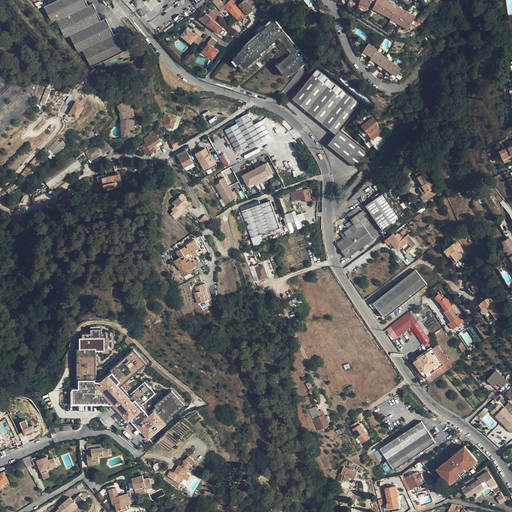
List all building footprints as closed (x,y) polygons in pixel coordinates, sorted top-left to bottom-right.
[(56,21),(59,27),(64,37),(65,38),(69,36),(101,20),(93,3),(88,5),(85,0),(56,0),(44,7),(46,12),(49,17),(52,24),(56,21)] [(244,19),(252,12),(243,1),(237,6),(235,4),(231,0),(225,5),(224,6),(225,8),(228,11),(229,11),(236,18),(240,15),(243,18),(244,19)] [(244,0),(243,1),(252,12),(254,10),(256,13),(259,10),(257,6),(251,0),(245,0),(244,0)] [(374,0),(361,0),(361,1),(360,3),(370,8),(374,0)] [(386,0),(385,2),(382,1),(380,0),(378,0),(374,10),(382,14),(389,1),(386,0)] [(398,9),(395,7),(392,6),(393,3),(390,2),(383,14),(392,19),(398,9)] [(360,3),(359,6),(368,11),(370,8),(360,3)] [(401,12),(402,9),(399,8),(392,20),(401,25),(407,15),(401,12)] [(217,20),(206,13),(201,19),(209,25),(208,26),(218,33),(219,32),(223,35),(226,31),(222,28),(222,27),(215,22),(217,20)] [(411,31),(414,25),(417,21),(411,17),(412,15),(408,13),(402,25),(404,27),(407,28),(411,31)] [(114,34),(105,18),(101,20),(69,36),(80,57),(84,55),(91,67),(127,49),(118,32),(114,34)] [(308,60),(274,20),(261,31),(262,33),(238,53),(239,54),(234,58),(239,64),(241,63),(246,68),(262,54),(261,53),(280,37),(284,41),(283,42),(288,48),(289,47),(293,51),(279,63),(288,75),(294,70),(295,71),(308,60)] [(194,33),(187,28),(183,34),(192,42),(193,41),(198,44),(203,38),(195,32),(194,33)] [(192,42),(183,34),(181,36),(191,43),(192,42)] [(217,41),(212,37),(208,43),(209,43),(204,50),(214,57),(219,51),(213,47),(217,41)] [(364,57),(367,54),(368,52),(373,55),(377,49),(368,43),(360,54),(364,57)] [(214,57),(204,50),(203,51),(213,58),(214,57)] [(376,51),(368,62),(372,65),(375,61),(376,60),(380,63),(384,57),(376,51)] [(384,66),(389,69),(393,63),(385,57),(377,68),(380,71),(383,67),(384,66)] [(393,71),(397,75),(401,69),(393,63),(385,74),(389,77),(391,73),(393,71)] [(293,99),(322,123),(336,105),(346,94),(317,70),(293,99)] [(0,115),(24,92),(13,81),(0,94),(0,115)] [(50,89),(46,87),(41,102),(45,103),(50,89)] [(26,90),(0,115),(0,134),(30,105),(28,103),(33,98),(26,90)] [(360,105),(346,94),(336,105),(350,119),(360,105)] [(75,102),(68,114),(77,119),(84,107),(75,102)] [(350,119),(336,105),(322,123),(336,134),(329,144),(357,167),(369,153),(341,129),(350,119)] [(132,134),(134,134),(134,123),(135,123),(134,112),(131,113),(130,112),(127,106),(120,109),(123,116),(122,117),(123,125),(123,133),(132,134)] [(113,117),(108,113),(91,131),(92,132),(94,134),(96,136),(113,117)] [(165,113),(161,125),(172,128),(176,116),(165,113)] [(221,129),(237,159),(263,144),(248,115),(233,123),(221,129)] [(251,117),(254,124),(259,121),(256,115),(251,117)] [(368,139),(366,141),(371,146),(373,145),(378,151),(389,139),(382,130),(381,130),(373,117),(362,126),(369,133),(368,134),(373,139),(370,141),(368,139)] [(262,120),(259,121),(254,124),(258,131),(263,141),(271,136),(267,129),(262,120)] [(153,131),(150,133),(149,134),(150,135),(147,137),(144,141),(146,143),(156,136),(153,131)] [(157,135),(156,136),(146,143),(140,147),(140,148),(139,152),(141,156),(144,154),(146,156),(148,155),(149,156),(150,156),(151,156),(157,152),(156,150),(159,148),(156,144),(160,140),(157,135)] [(64,145),(58,139),(49,148),(55,154),(64,145)] [(173,149),(179,146),(175,139),(170,141),(173,149)] [(86,153),(90,161),(101,154),(111,148),(107,141),(86,153)] [(511,156),(508,147),(499,151),(503,159),(511,156)] [(205,169),(216,162),(211,154),(209,155),(205,148),(196,153),(205,169)] [(184,168),(193,162),(186,149),(176,154),(184,168)] [(52,190),(83,168),(73,155),(42,178),(52,190)] [(223,155),(219,156),(225,166),(228,164),(223,155)] [(217,164),(216,162),(205,169),(206,171),(217,164)] [(267,163),(241,176),(247,188),(254,184),(255,186),(268,180),(266,177),(273,174),(267,163)] [(387,169),(382,174),(383,175),(387,184),(386,180),(386,179),(391,173),(387,169)] [(438,193),(423,169),(418,172),(416,173),(423,185),(419,187),(427,200),(438,193)] [(102,184),(104,190),(122,186),(120,174),(106,177),(101,178),(102,184)] [(406,216),(387,184),(383,175),(382,174),(377,180),(383,189),(371,198),(373,200),(366,205),(383,231),(406,216)] [(227,175),(219,179),(220,181),(218,182),(222,189),(232,184),(227,175)] [(102,184),(99,185),(90,187),(91,193),(104,190),(102,184)] [(232,184),(222,189),(227,201),(237,196),(235,190),(232,184)] [(296,201),(304,200),(306,199),(306,201),(312,200),(310,189),(292,192),(293,200),(296,200),(296,201)] [(176,218),(181,213),(180,211),(184,207),(188,203),(185,200),(186,198),(181,193),(178,196),(178,197),(172,203),(175,206),(172,209),(173,211),(171,213),(176,218)] [(25,205),(29,197),(24,195),(20,203),(25,205)] [(250,207),(241,210),(246,224),(251,238),(260,234),(280,227),(269,200),(260,204),(250,207)] [(347,214),(351,220),(353,223),(355,225),(349,228),(352,233),(348,236),(345,231),(341,234),(344,239),(337,244),(346,258),(380,235),(360,206),(347,214)] [(295,211),(282,216),(289,232),(301,227),(299,220),(297,215),(295,211)] [(205,215),(200,219),(204,223),(209,219),(205,215)] [(263,242),(260,234),(251,238),(254,246),(263,242)] [(412,247),(415,244),(407,235),(404,237),(403,236),(401,237),(397,234),(395,236),(393,234),(385,240),(388,244),(391,243),(398,250),(402,247),(403,249),(402,250),(406,255),(412,248),(412,247)] [(503,247),(506,251),(508,255),(511,252),(511,247),(511,245),(511,244),(511,242),(509,237),(502,242),(505,246),(503,247)] [(177,250),(183,258),(185,257),(187,259),(191,256),(189,254),(194,250),(199,247),(193,239),(185,245),(186,247),(184,248),(183,247),(177,250)] [(444,250),(454,263),(467,253),(464,248),(462,250),(456,241),(444,250)] [(265,244),(270,257),(274,256),(271,247),(270,247),(268,243),(265,244)] [(250,259),(246,251),(243,252),(248,263),(255,281),(268,277),(263,265),(256,268),(255,265),(257,264),(254,257),(250,259)] [(470,254),(475,264),(476,263),(476,262),(477,262),(479,262),(473,253),(470,254)] [(189,268),(190,269),(193,266),(189,260),(185,262),(183,258),(181,260),(179,258),(174,261),(178,267),(180,266),(182,269),(180,271),(185,277),(189,274),(186,270),(189,268)] [(385,317),(427,284),(415,270),(374,303),(385,317)] [(210,298),(208,293),(206,294),(204,289),(206,289),(204,283),(198,286),(199,291),(197,291),(194,292),(198,303),(210,298)] [(501,315),(490,298),(486,293),(480,297),(482,301),(479,304),(482,309),(481,309),(491,322),(501,315)] [(434,298),(437,300),(439,302),(443,308),(445,311),(444,312),(451,322),(458,316),(460,319),(462,315),(454,304),(451,307),(449,304),(450,303),(445,297),(444,298),(441,294),(440,295),(438,294),(434,298)] [(409,312),(391,326),(399,336),(417,323),(409,312)] [(465,328),(469,325),(467,321),(465,318),(460,321),(465,328)] [(82,337),(79,337),(79,348),(76,348),(76,379),(75,379),(76,388),(72,388),(72,404),(107,403),(107,405),(113,405),(128,420),(131,418),(132,419),(130,421),(141,432),(142,431),(149,439),(173,418),(171,416),(184,404),(171,390),(154,405),(156,407),(149,413),(142,405),(155,393),(145,381),(129,395),(121,386),(146,363),(133,348),(109,370),(110,371),(100,380),(96,380),(96,350),(104,350),(104,337),(102,337),(102,328),(90,328),(90,332),(82,332),(82,337)] [(443,363),(448,360),(438,345),(433,349),(443,363)] [(443,364),(443,363),(433,349),(432,348),(413,361),(418,367),(413,370),(420,380),(443,364)] [(494,386),(501,378),(495,372),(488,379),(494,386)] [(499,391),(504,386),(508,383),(502,377),(501,378),(494,386),(499,391)] [(308,385),(309,385),(311,390),(315,389),(312,383),(313,383),(311,379),(306,381),(308,385)] [(352,384),(348,385),(350,388),(346,390),(347,393),(355,388),(352,384)] [(491,412),(501,422),(510,413),(507,410),(509,409),(505,406),(504,407),(500,403),(495,408),(491,412)] [(309,410),(313,420),(321,416),(319,411),(316,406),(309,410)] [(511,431),(511,415),(510,413),(501,422),(511,432),(511,431)] [(324,415),(323,415),(321,416),(313,420),(312,420),(319,434),(324,432),(322,428),(329,425),(324,415)] [(25,421),(19,423),(24,436),(35,432),(33,426),(28,428),(25,421)] [(350,426),(361,444),(370,439),(358,421),(350,426)] [(380,449),(387,459),(405,447),(429,431),(422,421),(380,449)] [(378,425),(374,428),(380,436),(385,433),(378,425)] [(436,442),(429,431),(405,447),(387,459),(394,470),(436,442)] [(99,462),(99,458),(98,456),(109,454),(108,447),(102,448),(102,443),(87,445),(86,439),(78,440),(80,449),(86,449),(91,448),(92,454),(90,454),(87,455),(88,463),(99,462)] [(466,446),(437,469),(449,484),(478,461),(466,446)] [(174,473),(183,478),(186,473),(187,473),(192,466),(192,465),(196,461),(189,455),(186,459),(184,459),(178,467),(174,473)] [(33,461),(32,459),(30,456),(22,459),(27,468),(34,465),(34,466),(38,464),(44,479),(49,476),(47,471),(57,467),(54,458),(48,460),(47,456),(37,460),(33,461)] [(341,472),(339,472),(337,479),(343,482),(343,480),(345,481),(347,480),(348,476),(354,478),(357,471),(362,473),(364,468),(351,462),(348,468),(344,466),(341,472)] [(0,484),(2,483),(8,480),(3,471),(0,473),(0,484)] [(406,477),(407,479),(409,484),(411,489),(416,487),(415,486),(422,483),(420,478),(423,478),(421,473),(419,474),(418,472),(406,477)] [(146,492),(145,489),(144,486),(151,484),(150,479),(149,478),(144,479),(143,475),(132,478),(133,484),(135,488),(131,489),(127,491),(128,493),(129,497),(146,492)] [(467,498),(475,492),(479,490),(484,487),(479,480),(462,490),(467,498)] [(396,485),(390,487),(385,487),(387,497),(387,498),(388,502),(387,503),(387,507),(384,508),(385,511),(389,510),(389,508),(399,507),(397,496),(398,496),(396,485)] [(131,504),(129,497),(128,493),(119,496),(116,488),(108,490),(111,498),(113,504),(115,504),(117,511),(127,508),(126,505),(131,504)] [(499,504),(505,501),(502,493),(496,496),(499,504)] [(79,496),(73,501),(78,505),(80,507),(85,502),(79,496)] [(78,505),(73,501),(70,497),(58,507),(59,508),(54,511),(65,511),(68,510),(70,511),(78,505)] [(452,503),(447,511),(467,511),(466,511),(466,510),(463,508),(462,508),(460,511),(456,509),(455,509),(457,504),(452,503)]
